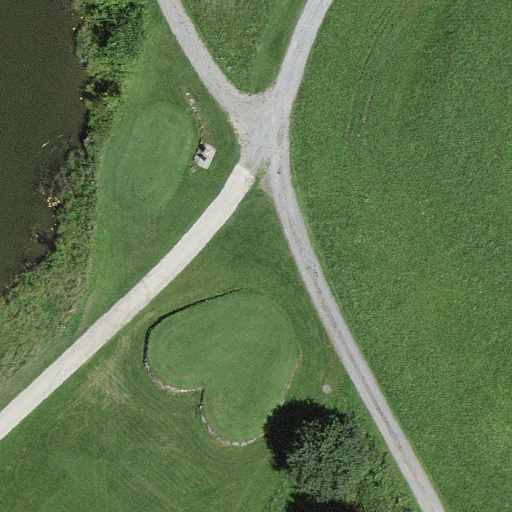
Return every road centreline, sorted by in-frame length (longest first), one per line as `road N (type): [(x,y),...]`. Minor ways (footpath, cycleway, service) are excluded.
road 1 (track): [(435,511),(293,219),(265,141),(192,52),(169,0)]
road 2 (track): [(327,0),(303,35),(236,200),(144,305),(0,437)]
